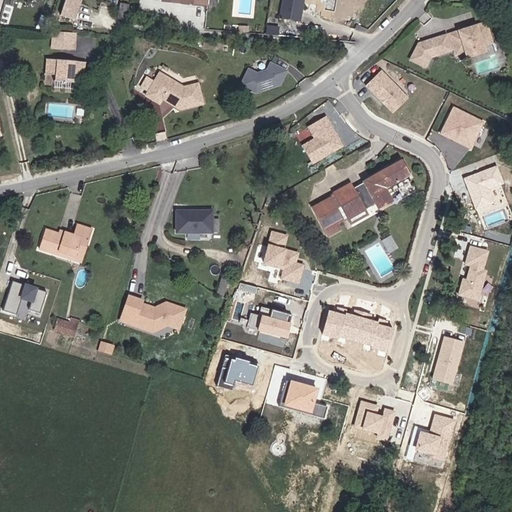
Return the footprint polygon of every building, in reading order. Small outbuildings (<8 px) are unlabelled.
[(66,0),(62,13),(76,17),(81,0),(66,0)] [(207,9),(207,0),(199,0),(199,7),(207,9)] [(300,20),(303,0),(283,0),(281,17),(300,20)] [(409,61),(424,68),(428,58),(427,57),(430,56),(431,57),(449,51),(448,50),(452,49),(460,46),(462,52),(481,46),(479,40),(489,37),(484,23),(448,35),(448,37),(445,38),(444,36),(417,45),(409,61)] [(63,47),(65,32),(57,32),(55,46),(63,47)] [(75,49),(76,34),(65,32),(63,47),(75,49)] [(490,43),(489,37),(479,40),(481,46),(490,43)] [(462,52),(460,46),(452,49),(454,55),(462,52)] [(463,57),(482,51),(481,46),(462,52),(463,57)] [(24,55),(23,69),(34,70),(34,77),(53,78),(54,72),(65,73),(66,59),(24,55)] [(248,65),(238,84),(262,97),(268,84),(277,89),(287,70),(269,60),(262,73),(248,65)] [(381,68),(364,85),(391,113),(408,96),(381,68)] [(156,73),(144,97),(159,104),(161,99),(179,108),(202,101),(196,81),(181,86),(156,73)] [(471,149),(486,120),(454,105),(439,133),(471,149)] [(301,144),(308,163),(343,149),(329,115),(306,124),(313,139),(301,144)] [(498,165),(463,176),(474,209),(495,202),(490,187),(504,183),(498,165)] [(347,187),(330,195),(346,226),(362,218),(360,213),(371,207),(374,212),(387,205),(383,198),(380,192),(405,179),(398,166),(391,169),(391,168),(384,171),(385,173),(349,191),(347,187)] [(383,198),(408,186),(405,179),(380,192),(383,198)] [(338,222),(327,199),(309,209),(324,237),(335,232),(331,225),(338,222)] [(177,234),(211,235),(213,211),(178,210),(177,234)] [(47,228),(41,250),(57,254),(59,249),(81,255),(86,238),(90,239),(94,227),(77,222),(74,232),(65,229),(63,233),(57,231),(47,228)] [(279,278),(300,283),(305,263),(297,262),(300,251),(286,248),(289,234),(271,230),(268,244),(264,243),(259,264),(282,269),(279,278)] [(83,262),(90,239),(86,238),(81,255),(59,249),(57,254),(83,262)] [(461,277),(457,295),(478,300),(490,249),(470,245),(462,278),(461,277)] [(27,309),(37,312),(44,290),(11,279),(1,309),(14,314),(19,299),(30,302),(27,309)] [(123,311),(135,315),(132,324),(152,331),(166,325),(178,329),(184,309),(165,302),(154,308),(140,303),(141,300),(128,296),(123,311)] [(265,317),(255,314),(250,330),(286,340),(293,315),(267,308),(265,317)] [(132,324),(135,315),(123,311),(120,321),(132,324)] [(75,339),(78,328),(59,322),(55,333),(75,339)] [(442,335),(431,379),(453,384),(464,341),(442,335)] [(278,404),(307,413),(315,388),(286,379),(278,404)] [(360,400),(353,429),(390,437),(396,408),(360,400)] [(428,433),(415,430),(410,452),(446,459),(455,418),(432,413),(428,433)]
